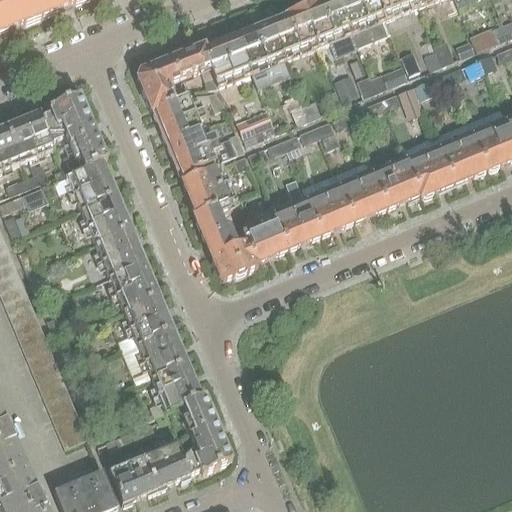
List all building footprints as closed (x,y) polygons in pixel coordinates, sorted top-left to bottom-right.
[(0,0),(0,16),(8,36),(8,33),(18,29),(20,31),(37,25),(26,0),(0,0)] [(26,0),(37,25),(58,16),(58,13),(64,10),(60,0),(26,0)] [(60,0),(64,10),(69,9),(71,11),(94,2),(93,0),(60,0)] [(371,0),(340,0),(334,3),(349,39),(350,39),(356,54),(387,42),(380,27),(382,26),(371,0)] [(371,0),(382,26),(416,12),(411,0),(371,0)] [(411,0),(416,12),(446,0),(411,0)] [(299,13),(315,53),(349,39),(334,3),(318,9),(317,6),(299,13)] [(284,23),(267,30),(282,66),(315,53),(299,13),(282,20),(284,23)] [(502,29),(508,44),(511,42),(511,25),(506,27),(502,29)] [(497,49),(508,44),(502,29),(491,34),(497,49)] [(267,30),(234,43),(248,79),(282,66),(267,30)] [(481,38),(469,43),(476,58),(488,53),(481,38)] [(248,79),(234,43),(204,55),(203,51),(199,53),(214,93),(248,79)] [(445,46),(431,51),(434,58),(440,72),(454,66),(448,53),(445,46)] [(469,47),(455,52),(460,65),(474,59),(469,47)] [(511,64),(511,51),(496,58),(500,69),(511,64)] [(214,93),(199,53),(171,64),(179,83),(199,76),(205,90),(206,95),(214,93)] [(411,58),(399,63),(407,82),(419,76),(411,58)] [(430,76),(440,72),(434,58),(424,63),(430,76)] [(497,74),(491,60),(463,71),(469,86),(497,74)] [(358,64),(347,68),(354,83),(364,79),(358,64)] [(167,65),(156,70),(165,93),(177,89),(167,65)] [(148,117),(151,116),(171,108),(165,93),(156,70),(139,77),(135,84),(148,117)] [(465,84),(461,73),(430,85),(435,96),(465,84)] [(291,87),(298,84),(295,75),(288,78),(291,87)] [(392,93),(406,87),(401,75),(387,81),(392,93)] [(375,99),(386,94),(381,80),(369,84),(375,99)] [(369,84),(368,81),(356,86),(362,104),(375,99),(369,84)] [(350,83),(334,90),(341,108),(357,101),(350,83)] [(426,87),(413,92),(419,108),(433,102),(426,87)] [(419,108),(413,92),(397,99),(408,126),(424,119),(419,108)] [(296,131),(306,127),(300,111),(295,99),(285,103),(290,115),(296,131)] [(369,124),(399,111),(394,100),(365,112),(369,124)] [(225,113),(217,101),(210,104),(214,117),(225,113)] [(151,116),(164,149),(203,133),(190,102),(183,103),(171,108),(151,116)] [(58,128),(67,149),(79,144),(75,137),(90,131),(80,106),(73,103),(48,113),(51,118),(38,123),(43,134),(58,128)] [(314,106),(300,111),(306,127),(320,122),(314,106)] [(36,118),(3,131),(19,168),(52,155),(43,134),(38,123),(36,118)] [(249,131),(239,135),(242,143),(247,141),(253,139),(259,137),(264,134),(270,132),(272,131),(267,119),(255,124),(252,130),(249,131)] [(346,120),(331,126),(336,137),(351,131),(346,120)] [(511,122),(501,127),(511,154),(511,122)] [(334,138),(329,127),(299,139),(304,151),(321,144),(334,138)] [(511,164),(511,154),(501,127),(468,141),(483,177),(511,164)] [(272,131),(270,132),(274,141),(279,139),(276,130),(272,131)] [(0,175),(19,168),(3,131),(0,131),(0,175)] [(105,166),(90,131),(75,137),(79,144),(67,149),(68,152),(64,153),(69,166),(64,168),(67,174),(53,180),(55,186),(66,182),(103,167),(105,166)] [(270,132),(264,134),(268,143),(272,142),(274,141),(270,132)] [(210,152),(203,133),(164,149),(178,183),(243,157),(236,138),(227,141),(228,144),(210,152)] [(253,139),(257,148),(262,146),(259,137),(253,139)] [(334,138),(321,144),(326,157),(340,151),(334,138)] [(247,141),(251,150),(257,148),(253,139),(247,141)] [(251,150),(247,141),(242,143),(246,152),(251,150)] [(300,152),(296,141),(266,152),(271,164),(300,152)] [(483,177),(468,141),(435,154),(450,190),(483,177)] [(267,165),(263,154),(247,160),(252,171),(267,165)] [(450,190),(435,154),(402,168),(417,204),(450,190)] [(249,172),(244,161),(234,166),(238,177),(249,172)] [(417,204),(402,168),(401,168),(400,166),(368,179),(383,214),(414,201),(415,205),(417,204)] [(66,182),(80,217),(117,202),(103,167),(66,182)] [(194,221),(223,209),(222,208),(229,205),(216,171),(180,187),(194,220),(194,221)] [(43,176),(24,184),(28,194),(47,186),(43,176)] [(368,179),(336,193),(350,228),(383,214),(368,179)] [(9,203),(28,194),(24,184),(4,192),(9,203)] [(297,189),(285,193),(291,208),(302,203),(297,189)] [(350,228),(336,193),(303,207),(317,241),(350,228)] [(21,202),(28,217),(47,209),(41,194),(21,202)] [(20,201),(14,204),(18,214),(24,211),(20,201)] [(131,235),(117,202),(80,217),(94,250),(131,235)] [(13,216),(18,214),(14,204),(8,206),(13,216)] [(13,216),(8,206),(2,208),(7,219),(13,216)] [(303,207),(270,220),(284,255),(317,241),(303,207)] [(206,255),(229,246),(225,235),(222,237),(216,221),(226,217),(223,209),(194,221),(194,220),(192,221),(206,255)] [(284,255),(270,220),(240,233),(238,239),(242,249),(250,269),(251,269),(284,255)] [(11,246),(21,242),(13,222),(3,226),(11,246)] [(145,268),(131,235),(94,250),(108,284),(145,268)] [(250,269),(242,249),(233,253),(229,246),(206,255),(218,284),(225,287),(254,275),(251,269),(250,269)] [(0,262),(9,259),(4,247),(0,248),(0,262)] [(25,279),(35,275),(27,256),(17,260),(25,279)] [(0,262),(0,276),(13,271),(9,259),(0,262)] [(122,318),(159,302),(145,268),(108,284),(122,318)] [(0,289),(18,282),(13,271),(0,276),(0,289)] [(35,275),(25,279),(34,298),(43,294),(35,275)] [(0,289),(0,303),(0,304),(23,294),(18,282),(0,289)] [(5,315),(28,305),(23,294),(0,304),(5,315)] [(122,318),(136,351),(173,336),(159,302),(122,318)] [(5,315),(10,327),(33,317),(28,305),(5,315)] [(15,338),(38,329),(33,317),(10,327),(15,338)] [(53,346),(62,343),(54,323),(45,327),(53,346)] [(15,338),(20,350),(43,340),(38,329),(15,338)] [(136,351),(150,386),(187,371),(173,336),(136,351)] [(24,362),(47,352),(43,340),(20,350),(24,362)] [(53,346),(61,365),(76,359),(71,348),(65,350),(62,343),(53,346)] [(24,362),(29,373),(52,363),(47,352),(24,362)] [(34,385),(57,375),(52,363),(29,373),(34,385)] [(164,419),(183,412),(201,405),(187,371),(150,386),(164,419)] [(34,385),(39,396),(62,387),(57,375),(34,385)] [(44,408),(67,398),(62,387),(39,396),(44,408)] [(80,415),(90,411),(87,403),(99,398),(94,387),(82,392),(81,389),(72,393),(80,415)] [(44,408),(49,420),(72,410),(67,398),(44,408)] [(204,404),(201,405),(183,412),(188,424),(186,425),(192,439),(188,440),(189,443),(201,438),(203,446),(219,439),(204,404)] [(54,431),(77,421),(72,410),(49,420),(54,431)] [(97,428),(90,411),(80,415),(87,432),(97,428)] [(0,482),(23,472),(0,420),(0,482)] [(160,429),(166,426),(163,420),(157,423),(160,429)] [(54,431),(58,443),(82,433),(77,421),(54,431)] [(115,428),(109,431),(113,440),(119,437),(115,428)] [(134,447),(153,439),(149,430),(130,438),(134,447)] [(96,447),(113,440),(109,431),(92,438),(96,447)] [(87,445),(82,433),(58,443),(63,454),(87,445)] [(134,447),(130,438),(105,449),(109,458),(134,447)] [(197,462),(182,468),(187,481),(199,476),(201,479),(225,468),(228,461),(219,439),(203,446),(201,438),(189,443),(197,462)] [(174,448),(140,462),(154,499),(189,484),(187,481),(182,468),(174,448)] [(105,476),(119,511),(121,511),(154,499),(140,462),(105,476)] [(41,511),(23,472),(0,482),(0,511),(41,511)] [(52,497),(57,511),(112,511),(99,478),(52,497)]
